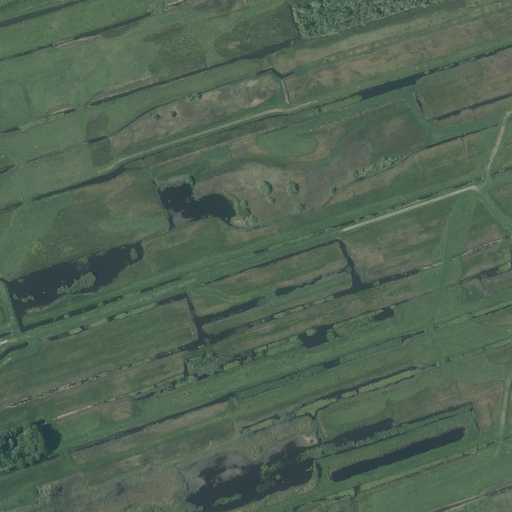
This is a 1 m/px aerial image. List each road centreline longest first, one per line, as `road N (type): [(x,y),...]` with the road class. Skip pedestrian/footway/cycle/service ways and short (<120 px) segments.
road 1 (track): [(511,109),(485,182),(32,334)]
road 2 (track): [(466,189),(427,323),(446,372),(509,375),(499,448),(490,462),(388,511)]
